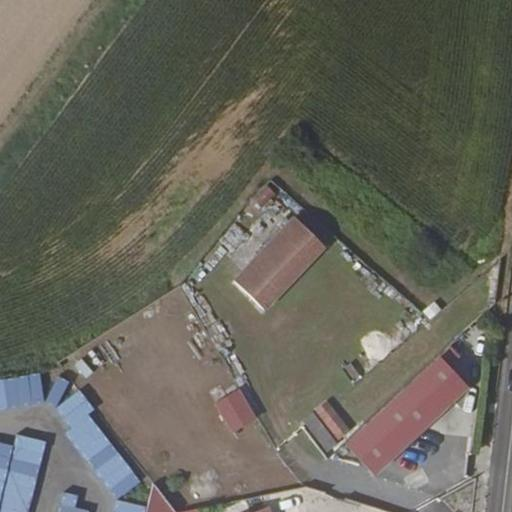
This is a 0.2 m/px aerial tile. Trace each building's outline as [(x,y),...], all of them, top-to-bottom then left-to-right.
[(256,326),(318,264),(290,238),(229,298),(256,326)] [(377,478),(472,389),(442,356),(347,445),(377,478)] [(0,411),(45,407),(42,378),(0,382),(0,411)] [(142,482),(67,382),(44,399),(119,499),(142,482)] [(216,402),(233,435),(259,421),(242,389),(216,402)] [(328,401),(303,420),(327,451),(352,432),(328,401)] [(0,443),(0,511),(29,511),(45,441),(17,435),(14,446),(0,443)] [(57,490),(51,511),(83,511),(87,497),(57,490)]
